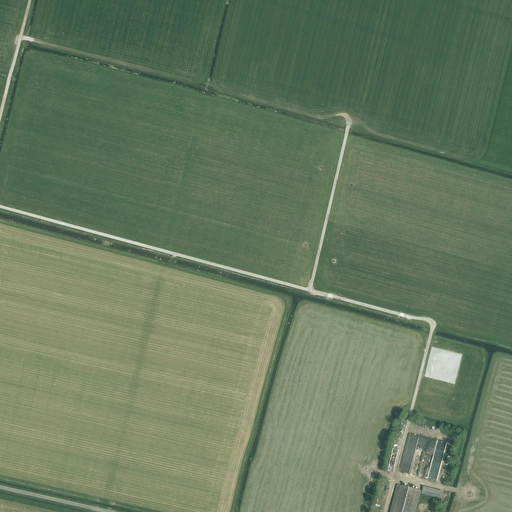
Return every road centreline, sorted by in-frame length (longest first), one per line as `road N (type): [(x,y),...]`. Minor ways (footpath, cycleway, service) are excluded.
road 1 (track): [(0,206),(430,320),(385,511)]
road 2 (track): [(348,126),(310,290)]
